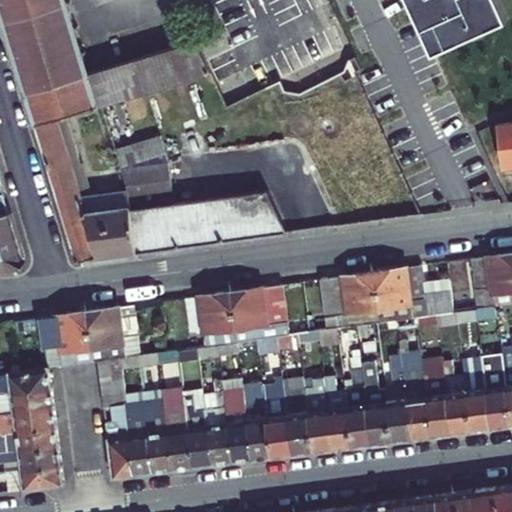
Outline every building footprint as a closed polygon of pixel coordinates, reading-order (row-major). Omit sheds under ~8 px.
[(0,0),(0,10),(25,92),(88,74),(89,73),(83,53),(86,52),(85,49),(83,49),(76,27),(78,26),(78,24),(75,25),(68,3),(70,2),(69,0),(67,0),(0,0)] [(409,0),(438,61),(511,26),(499,0),(409,0)] [(147,92),(212,73),(197,42),(137,59),(147,92)] [(102,105),(147,92),(137,59),(89,73),(88,74),(97,104),(101,103),(102,105)] [(59,116),(97,104),(88,74),(25,92),(35,123),(59,116)] [(59,116),(35,123),(76,260),(137,252),(130,208),(130,205),(87,211),(83,197),(59,116)] [(511,123),(496,125),(499,165),(511,163),(511,123)] [(130,205),(130,208),(160,204),(159,199),(173,197),(168,162),(121,168),(128,191),(130,205)] [(174,202),(180,246),(288,232),(268,189),(174,202)] [(87,211),(130,205),(128,191),(83,197),(87,211)] [(0,215),(9,213),(3,193),(0,193),(0,215)] [(130,208),(137,252),(180,246),(174,202),(160,204),(130,208)] [(0,270),(16,268),(22,256),(9,213),(0,215),(0,270)] [(479,309),(497,306),(511,304),(511,252),(473,258),(479,309)] [(382,322),(398,320),(417,317),(438,314),(455,312),(452,293),(427,296),(425,285),(423,264),(375,270),(381,308),(382,322)] [(375,270),(321,277),(327,315),(349,312),(350,326),(358,325),(377,323),(382,322),(381,308),(375,270)] [(451,281),(425,285),(427,296),(452,293),(451,281)] [(290,335),(283,282),(231,290),(236,329),(238,342),(290,335)] [(191,334),(203,332),(236,329),(231,290),(199,294),(186,297),(191,334)] [(123,337),(138,335),(133,303),(87,309),(92,348),(124,343),(123,337)] [(92,348),(87,309),(38,316),(43,346),(59,344),(62,366),(94,362),(92,348)] [(349,312),(327,315),(329,329),(338,328),(350,326),(349,312)] [(205,346),(219,345),(238,342),(236,329),(203,332),(205,346)] [(119,358),(120,358),(139,355),(140,355),(138,335),(123,337),(124,343),(92,348),(94,362),(98,361),(119,358)] [(98,361),(100,377),(121,375),(119,358),(98,361)] [(0,394),(51,387),(49,368),(23,371),(0,374),(0,394)] [(102,392),(123,390),(121,375),(100,377),(102,392)] [(511,424),(511,416),(507,383),(488,386),(494,426),(511,424)] [(475,429),(494,426),(488,386),(469,388),(475,429)] [(14,411),(54,406),(51,387),(0,394),(0,404),(12,403),(14,411)] [(448,391),(454,432),(475,429),(469,388),(448,391)] [(175,469),(194,467),(189,427),(185,396),(184,389),(164,392),(165,399),(175,469)] [(135,474),(125,404),(123,390),(102,392),(104,407),(111,406),(113,421),(106,423),(113,478),(135,474)] [(214,464),(235,461),(229,422),(225,390),(204,393),(206,400),(209,424),(214,464)] [(433,435),(454,432),(448,391),(428,394),(433,435)] [(409,397),(414,437),(433,435),(428,394),(409,397)] [(393,440),(414,437),(409,397),(388,399),(393,440)] [(154,472),(175,469),(165,399),(145,401),(154,472)] [(369,402),(374,442),(393,440),(388,399),(369,402)] [(154,472),(145,401),(127,404),(125,404),(135,474),(154,472)] [(369,402),(349,405),(354,445),(374,442),(369,402)] [(354,445),(349,405),(329,408),(335,448),(354,445)] [(56,426),(54,406),(14,411),(0,413),(0,433),(16,431),(56,426)] [(315,451),(335,448),(329,408),(309,411),(315,451)] [(315,451),(309,411),(290,413),(295,453),(315,451)] [(273,456),(295,453),(290,413),(268,416),(273,456)] [(273,456),(268,416),(249,419),(254,458),(273,456)] [(229,422),(235,461),(254,458),(249,419),(229,422)] [(214,464),(209,424),(189,427),(194,467),(214,464)] [(16,431),(19,450),(59,444),(56,426),(16,431)] [(59,444),(19,450),(0,452),(0,463),(6,463),(8,471),(61,464),(59,444)] [(8,471),(10,491),(63,484),(61,464),(8,471)] [(499,511),(511,511),(511,484),(496,487),(499,511)] [(479,511),(499,511),(496,487),(477,489),(479,511)] [(479,511),(477,489),(457,492),(459,511),(479,511)] [(438,511),(459,511),(457,492),(437,495),(438,511)] [(438,511),(437,495),(417,498),(418,511),(438,511)] [(418,511),(417,498),(398,500),(399,511),(418,511)] [(399,511),(398,500),(376,503),(377,511),(399,511)] [(357,511),(377,511),(376,503),(357,505),(357,511)]
